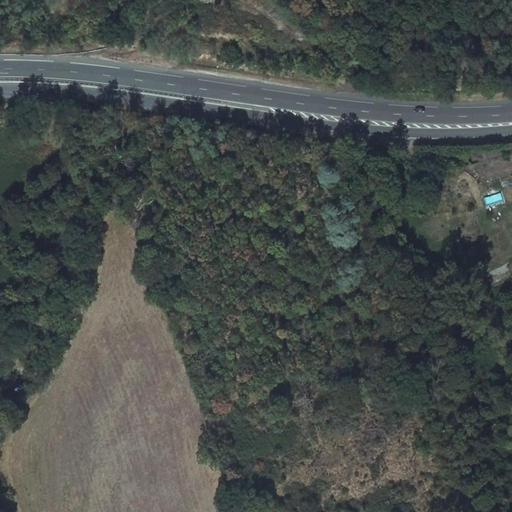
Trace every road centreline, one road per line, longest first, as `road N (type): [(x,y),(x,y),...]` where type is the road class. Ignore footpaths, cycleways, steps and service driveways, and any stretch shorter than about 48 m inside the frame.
road 1 (primary): [(511,114),(407,114),(0,67)]
road 2 (primary): [(0,87),(374,130),(511,128)]
